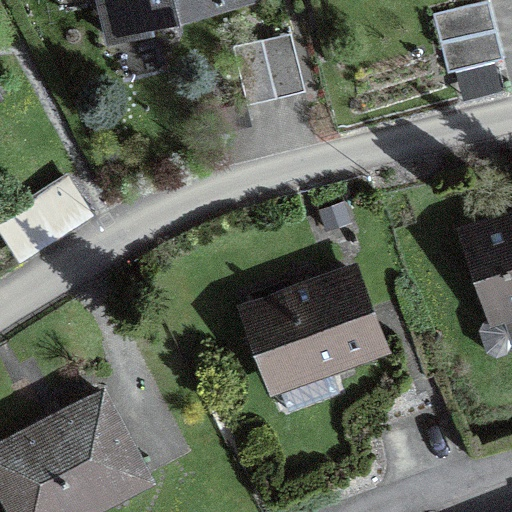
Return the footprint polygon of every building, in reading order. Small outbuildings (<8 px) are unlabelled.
[(100,0),(110,38),(146,29),(144,21),(228,0),(100,0)] [(484,0),(433,13),(448,71),(503,57),(488,0),(484,0)] [(247,103),(276,96),(262,38),(233,45),(247,103)] [(511,222),(474,235),(499,313),(485,318),(480,328),(486,350),(496,355),(506,351),(511,340),(511,339),(511,222)] [(249,304),(288,409),(339,390),(331,367),(378,349),(348,267),(249,304)] [(0,445),(0,481),(16,511),(56,511),(79,500),(83,508),(146,474),(102,392),(0,445)]
